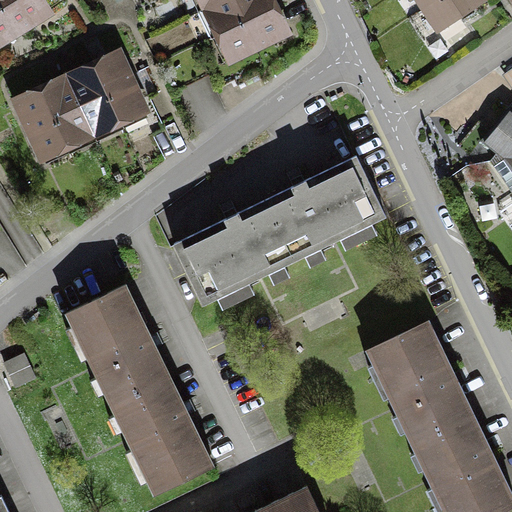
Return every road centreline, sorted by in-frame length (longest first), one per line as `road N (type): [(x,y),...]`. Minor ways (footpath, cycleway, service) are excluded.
road 1 (residential): [(353,47),(0,315)]
road 2 (residential): [(511,377),(390,122)]
road 3 (residential): [(390,122),(511,38)]
